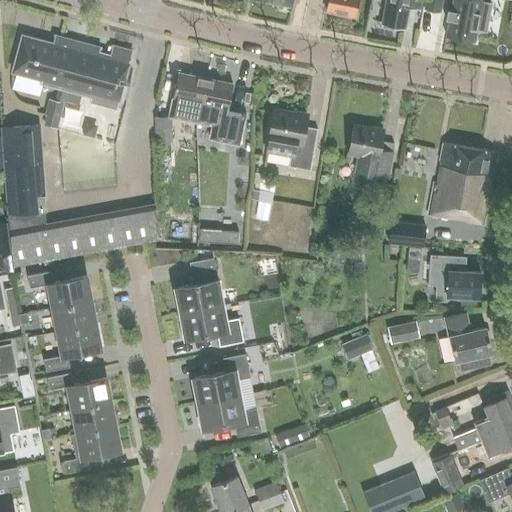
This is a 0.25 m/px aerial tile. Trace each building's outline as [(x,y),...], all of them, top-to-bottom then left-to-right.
[(328,0),(326,10),(355,16),(357,0),(328,0)] [(419,10),(421,1),(420,0),(387,0),(383,23),(404,27),(408,7),(419,10)] [(442,0),(426,0),(425,8),(441,11),(442,0)] [(449,19),(446,35),(474,41),(477,30),(486,32),(492,3),(483,1),(480,0),(453,0),(451,9),(448,8),(445,18),(449,19)] [(52,44),(21,35),(11,72),(41,80),(40,84),(66,91),(64,102),(79,106),(81,95),(91,97),(90,102),(116,109),(132,52),(112,46),(109,56),(98,53),(100,48),(54,36),(52,44)] [(205,79),(177,73),(168,117),(196,122),(205,79)] [(232,84),(205,79),(196,122),(212,125),(209,138),(239,144),(245,112),(228,108),(232,84)] [(52,99),(46,98),(39,124),(54,128),(61,101),(63,91),(54,89),(52,99)] [(310,171),(317,129),(306,127),(308,116),(273,110),(266,150),(290,154),(288,167),(310,171)] [(169,141),(168,116),(152,117),(152,141),(169,141)] [(46,213),(38,124),(3,127),(5,151),(2,151),(12,268),(156,241),(154,204),(45,224),(45,213),(46,213)] [(388,178),(394,144),(381,141),(383,130),(353,125),(348,152),(359,154),(356,172),(388,178)] [(484,225),(497,153),(443,142),(439,167),(440,167),(437,183),(434,182),(428,215),(484,225)] [(267,220),(275,183),(264,180),(265,175),(255,173),(249,199),(258,201),(254,218),(267,220)] [(284,247),(311,250),(314,228),(311,228),(314,205),(275,200),(272,227),(286,229),(284,247)] [(221,230),(221,209),(201,209),(200,240),(238,241),(238,230),(221,230)] [(0,252),(8,251),(4,222),(0,222),(0,252)] [(390,222),(389,245),(422,247),(424,224),(390,222)] [(356,246),(330,243),(329,257),(355,259),(356,246)] [(408,247),(406,271),(418,272),(421,248),(408,247)] [(435,285),(435,294),(461,296),(460,303),(475,304),(475,297),(478,297),(480,272),(458,270),(458,257),(429,255),(427,285),(435,285)] [(222,306),(213,258),(189,262),(191,276),(193,284),(175,288),(176,291),(172,291),(174,302),(178,302),(180,314),(222,306)] [(91,301),(86,276),(53,283),(51,271),(27,275),(29,288),(47,284),(52,309),(91,301)] [(96,325),(91,301),(52,309),(56,332),(96,325)] [(225,320),(222,306),(180,314),(182,325),(179,325),(181,336),(184,335),(185,339),(216,333),(219,346),(243,341),(238,318),(225,320)] [(489,338),(488,331),(485,331),(484,328),(469,331),(466,313),(441,319),(445,339),(450,338),(455,361),(458,361),(460,371),(490,365),(488,354),(490,354),(487,340),(489,338)] [(417,336),(414,321),(385,327),(388,342),(417,336)] [(100,349),(96,325),(56,332),(61,356),(43,359),(45,371),(69,367),(67,355),(100,349)] [(369,330),(342,342),(350,358),(376,346),(369,330)] [(288,353),(286,333),(267,337),(268,343),(273,342),(279,357),(288,353)] [(11,344),(0,345),(0,373),(16,371),(11,344)] [(239,396),(236,380),(250,377),(245,354),(221,358),(223,372),(192,378),(193,381),(190,382),(192,393),(195,392),(197,404),(239,396)] [(111,403),(106,378),(73,384),(70,373),(47,377),(49,389),(67,386),(71,410),(111,403)] [(451,418),(468,411),(482,405),(477,392),(429,412),(434,425),(440,423),(442,428),(454,424),(451,418)] [(479,435),(511,421),(511,415),(509,409),(511,408),(511,404),(507,392),(489,399),(491,403),(483,406),(489,419),(475,425),(479,435)] [(242,410),(239,396),(197,404),(200,415),(196,416),(198,426),(202,426),(202,429),(234,423),(236,436),(260,432),(255,407),(242,410)] [(115,426),(111,403),(71,410),(76,434),(115,426)] [(0,453),(13,451),(10,434),(19,432),(14,405),(0,408),(0,453)] [(511,447),(511,450),(511,421),(479,435),(483,444),(496,438),(502,451),(511,447)] [(120,450),(115,426),(71,435),(75,458),(63,461),(65,473),(89,469),(86,457),(120,450)] [(475,428),(468,431),(473,443),(481,439),(475,428)] [(458,450),(461,448),(473,443),(468,431),(452,438),(458,450)] [(462,484),(449,455),(430,463),(443,493),(462,484)] [(0,511),(13,511),(9,494),(8,489),(20,486),(16,467),(0,469),(0,511)] [(511,476),(507,469),(478,480),(488,503),(511,492),(511,476)] [(370,511),(388,511),(425,497),(413,470),(362,492),(370,511)] [(220,511),(225,511),(247,504),(236,476),(211,486),(220,511)] [(258,500),(280,492),(276,482),(254,490),(258,500)] [(280,492),(258,500),(261,511),(284,502),(280,492)] [(457,511),(464,509),(458,494),(441,501),(446,511),(457,511)]
